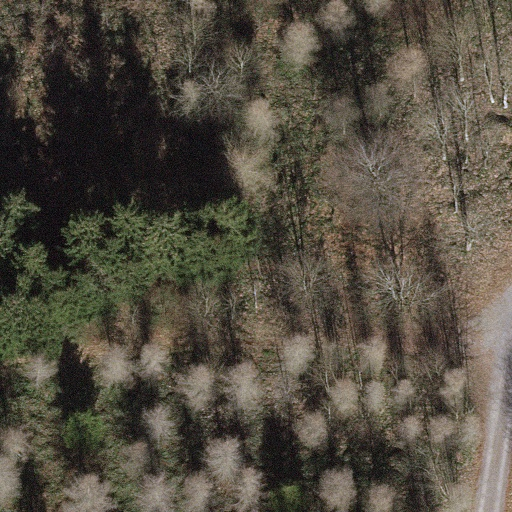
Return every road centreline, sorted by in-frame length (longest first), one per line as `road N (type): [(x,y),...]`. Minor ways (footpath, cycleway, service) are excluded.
road 1 (track): [(0,354),(280,331),(465,330),(511,300)]
road 2 (track): [(493,511),(511,392)]
